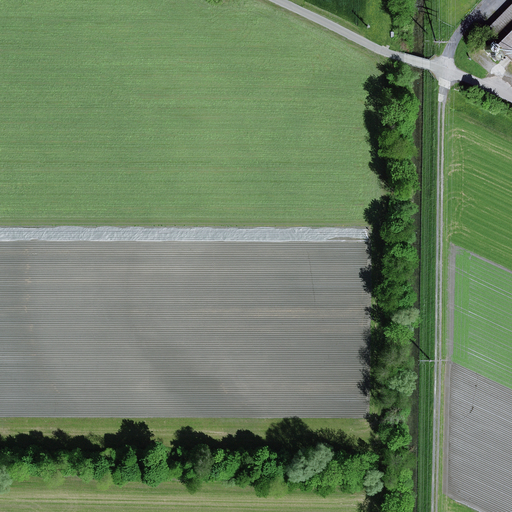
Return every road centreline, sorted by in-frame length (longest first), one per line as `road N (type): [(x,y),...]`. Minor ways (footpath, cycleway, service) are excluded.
road 1 (track): [(436,511),(445,67),(449,48),(488,0)]
road 2 (track): [(272,0),(511,100)]
